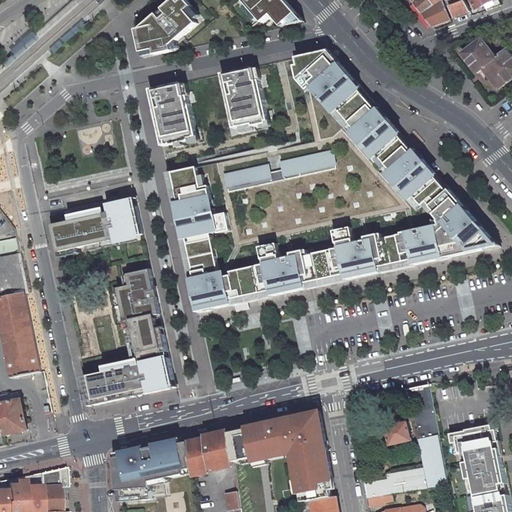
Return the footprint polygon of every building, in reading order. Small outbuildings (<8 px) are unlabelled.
[(138,30),(144,58),(174,51),(173,46),(179,41),(198,23),(187,11),(193,6),(187,0),(183,0),(181,3),(177,0),(174,0),(141,29),(138,30)] [(297,13),(285,0),(243,0),(263,23),(273,15),(282,26),(297,13)] [(416,0),(427,13),(434,23),(452,16),(446,0),(451,0),(456,14),(472,9),(467,0),(416,0)] [(511,74),(511,51),(508,47),(497,55),(482,36),(464,51),(478,70),(484,65),(499,85),(511,74)] [(169,174),(200,314),(313,290),(506,249),(333,52),(307,57),(299,58),(302,83),(440,226),(360,244),(357,229),(339,232),(341,248),(288,257),(284,245),(266,247),(267,266),(227,273),(217,239),(238,234),(233,214),(223,215),(214,186),(209,188),(205,167),(169,174)] [(256,67),(222,74),(235,129),(253,125),(253,127),(257,126),(256,124),(270,121),(260,71),(257,72),(256,67)] [(182,83),(151,90),(163,147),(178,143),(178,141),(182,140),(182,143),(198,139),(189,96),(185,97),(182,83)] [(338,152),(284,162),(286,173),(275,175),(274,166),(228,174),(231,191),(342,171),(338,152)] [(53,226),(59,252),(60,252),(79,248),(88,246),(118,240),(122,239),(136,236),(144,234),(138,206),(133,207),(131,199),(108,204),(109,207),(101,208),(103,215),(71,222),(53,226)] [(103,215),(101,208),(69,215),(71,222),(103,215)] [(153,230),(146,231),(147,240),(155,239),(153,230)] [(89,251),(119,245),(118,240),(88,246),(89,251)] [(61,257),(80,253),(79,248),(60,252),(61,257)] [(0,257),(0,322),(11,378),(42,372),(25,293),(28,292),(20,253),(0,257)] [(148,394),(178,388),(152,270),(129,275),(129,276),(131,286),(126,287),(119,289),(120,292),(126,322),(131,344),(137,343),(142,365),(124,369),(123,363),(122,361),(84,369),(92,406),(137,397),(136,392),(147,390),(148,394)] [(115,293),(121,324),(126,322),(120,292),(115,293)] [(123,363),(124,369),(142,365),(137,343),(131,344),(135,361),(123,363)] [(387,478),(363,483),(366,499),(391,494),(449,484),(429,384),(410,389),(425,467),(395,473),(387,478)] [(16,392),(0,395),(0,419),(3,435),(28,430),(22,399),(18,400),(16,392)] [(291,441),(290,437),(299,435),(300,440),(324,435),(319,411),(269,421),(273,444),(291,441)] [(268,419),(240,426),(241,435),(243,435),(248,466),(264,464),(271,511),(282,511),(282,506),(279,487),(276,466),(274,453),(273,444),(269,421),(268,419)] [(407,422),(379,428),(382,442),(388,441),(389,445),(410,440),(407,422)] [(491,426),(450,435),(454,455),(462,453),(474,511),(511,511),(511,508),(497,438),(495,431),(492,432),(491,426)] [(361,432),(354,433),(356,442),(363,441),(361,432)] [(228,434),(219,437),(224,465),(232,464),(228,434)] [(299,435),(290,437),(291,441),(273,444),(274,453),(295,449),(298,461),(328,455),(326,446),(324,435),(300,440),(299,435)] [(219,437),(188,443),(192,475),(224,470),(224,465),(219,437)] [(189,472),(183,440),(124,453),(131,485),(189,472)] [(366,442),(356,444),(362,473),(372,471),(366,442)] [(295,449),(274,453),(276,466),(298,461),(295,449)] [(330,466),(313,470),(315,480),(313,480),(316,499),(336,496),(330,466)] [(59,511),(59,491),(67,489),(66,472),(39,476),(41,511),(59,511)] [(41,511),(39,476),(19,480),(0,484),(0,511),(41,511)] [(301,483),(279,487),(282,506),(296,503),(304,502),(301,483)] [(227,494),(228,511),(242,510),(241,493),(227,494)] [(391,494),(366,499),(368,507),(384,504),(384,502),(393,501),(391,494)] [(316,499),(304,502),(296,503),(297,511),(338,511),(338,509),(336,496),(316,499)]
